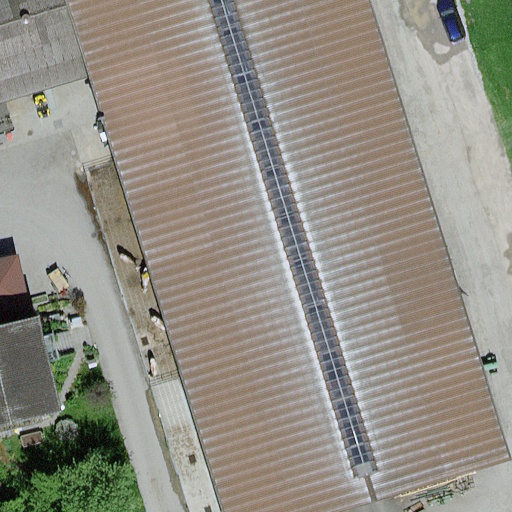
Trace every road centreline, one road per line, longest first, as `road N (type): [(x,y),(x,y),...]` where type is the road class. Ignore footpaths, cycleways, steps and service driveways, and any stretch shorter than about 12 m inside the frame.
road 1 (track): [(396,0),(511,395)]
road 2 (track): [(0,212),(65,194),(169,511)]
